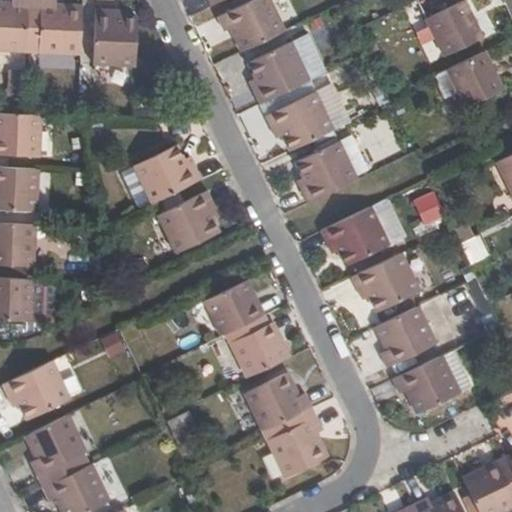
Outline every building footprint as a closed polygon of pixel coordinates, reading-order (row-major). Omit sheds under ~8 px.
[(0,49),(26,51),(27,0),(12,0),(12,7),(0,6),(0,49)] [(38,51),(40,0),(27,0),(26,51),(38,51)] [(51,0),(40,0),(38,51),(81,53),(83,10),(57,8),(57,0),(51,0)] [(234,24),(246,49),(284,31),(269,0),(249,0),(219,14),(226,28),(234,24)] [(443,54),(481,36),(463,0),(458,0),(424,17),(443,54)] [(112,19),(112,12),(95,11),(92,64),(135,66),(137,21),(121,20),(112,19)] [(260,84),(254,87),(262,103),(309,81),(291,43),(250,62),(256,76),(260,84)] [(499,88),(480,49),(444,67),(463,105),(499,88)] [(9,89),(24,90),(25,73),(10,73),(9,89)] [(260,84),(256,76),(250,79),(254,87),(260,84)] [(24,90),(9,89),(9,97),(24,98),(24,90)] [(280,127),(283,133),(291,150),(333,130),(315,92),(267,115),(274,129),(280,127)] [(0,154),(35,157),(37,115),(23,114),(0,112),(0,154)] [(104,145),(102,122),(87,123),(88,146),(104,145)] [(280,127),(274,129),(277,136),(283,133),(280,127)] [(307,183),(301,187),(309,203),(357,180),(338,142),(297,162),(305,178),(307,183)] [(185,168),(181,161),(175,147),(133,168),(151,205),(200,181),(192,165),(185,168)] [(511,152),(495,161),(511,197),(511,152)] [(189,158),(181,161),(185,168),(192,165),(189,158)] [(0,211),(33,213),(35,170),(0,168),(0,211)] [(52,178),(48,218),(69,220),(73,180),(52,178)] [(307,183),(305,178),(298,180),(301,187),(307,183)] [(442,215),(432,193),(414,201),(424,223),(442,215)] [(206,213),(214,209),(206,194),(157,218),(176,255),(217,234),(211,221),(206,213)] [(335,243),(339,251),(345,265),(387,244),(369,206),(321,230),(328,246),(335,243)] [(218,218),(214,209),(206,213),(211,221),(218,218)] [(464,221),(450,228),(457,242),(471,235),(464,221)] [(0,266),(30,268),(32,224),(0,222),(0,266)] [(457,242),(467,263),(486,253),(476,232),(471,235),(457,242)] [(335,243),(328,246),(332,254),(339,251),(335,243)] [(364,290),(368,297),(375,312),(418,291),(399,252),(350,276),(358,293),(364,290)] [(0,323),(27,325),(29,281),(0,279),(0,323)] [(210,299),(226,333),(230,331),(260,316),(244,282),(210,299)] [(364,290),(358,293),(362,301),(368,297),(364,290)] [(434,345),(415,307),(377,326),(388,349),(380,353),(388,368),(434,345)] [(265,327),(260,316),(230,331),(235,341),(265,327)] [(265,327),(235,341),(251,374),(286,357),(270,324),(265,327)] [(119,332),(100,336),(105,357),(124,352),(119,332)] [(453,352),(440,358),(444,367),(457,360),(453,352)] [(440,358),(439,357),(393,379),(400,394),(408,390),(420,413),(458,395),(457,394),(444,367),(440,358)] [(457,360),(444,367),(457,394),(471,387),(457,360)] [(16,399),(20,406),(27,420),(68,400),(49,362),(0,385),(9,402),(16,399)] [(247,393),(264,430),(311,408),(304,394),(297,398),(286,374),(247,393)] [(16,399),(9,402),(12,409),(20,406),(16,399)] [(316,418),(311,408),(264,430),(269,441),(316,418)] [(36,477),(82,453),(63,416),(25,435),(36,458),(29,461),(36,477)] [(316,418),(269,441),(286,477),(325,459),(314,436),(322,432),(316,418)] [(88,464),(82,453),(36,477),(41,487),(88,464)] [(511,492),(511,471),(507,460),(498,464),(511,492)] [(88,511),(107,503),(88,464),(41,487),(48,503),(56,499),(61,511),(88,511)] [(502,511),(511,507),(511,492),(498,464),(463,482),(477,511),(502,511)] [(427,499),(412,506),(414,511),(462,511),(454,495),(431,506),(427,499)]
